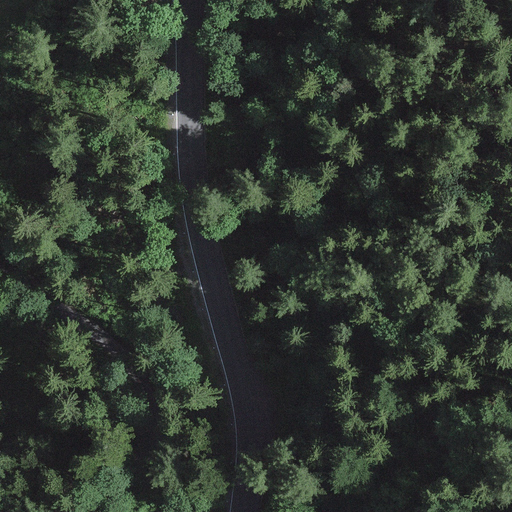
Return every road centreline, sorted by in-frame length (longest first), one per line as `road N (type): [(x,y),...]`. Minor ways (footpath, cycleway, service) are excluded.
road 1 (residential): [(244,511),(251,475),(245,391),(220,305),(201,163),(196,0)]
road 2 (track): [(0,264),(127,358),(195,511)]
